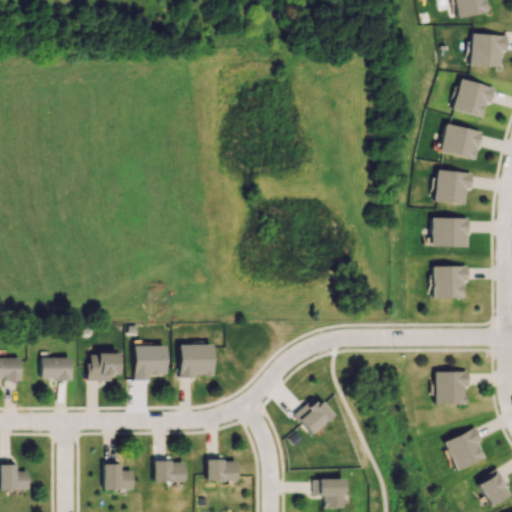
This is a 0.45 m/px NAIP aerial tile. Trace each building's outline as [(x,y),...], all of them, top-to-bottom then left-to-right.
[(482,0),(485,11),(456,18),(451,0),(482,0)] [(504,34),(502,50),(498,50),(496,68),(465,65),(468,31),(504,34)] [(491,85),(487,102),(482,100),(477,117),(448,110),(457,76),(491,85)] [(477,130),(471,160),(437,153),(443,123),(477,130)] [(468,172),(466,188),(463,188),(461,205),(430,201),(435,167),(468,172)] [(464,216),(463,247),(428,247),(428,216),(464,216)] [(464,264),(464,281),(459,281),(459,298),(429,298),(429,264),(464,264)] [(161,343),(162,374),(145,374),(145,380),(132,380),(131,344),(161,343)] [(209,343),(209,377),(201,377),(201,374),(190,374),(190,378),(176,378),(176,343),(209,343)] [(114,351),(114,374),(106,374),(106,381),(84,381),(84,363),(87,363),(87,351),(114,351)] [(0,356),(15,356),(16,382),(0,383),(0,356)] [(66,356),(66,382),(51,382),(51,379),(38,380),(37,357),(66,356)] [(464,369),(464,385),(461,385),(461,394),(463,394),(463,403),(431,403),(431,369),(464,369)] [(316,399),(328,413),(306,432),(290,413),(309,397),(313,402),(316,399)] [(470,424),(477,439),(474,441),(481,456),(453,470),(438,440),(470,424)] [(149,458),(167,458),(167,462),(181,462),(181,481),(149,481),(149,458)] [(202,459),(220,458),(220,461),(232,460),(233,482),(203,483),(202,459)] [(98,462),(116,462),(116,470),(127,470),(128,488),(98,488),(98,462)] [(0,463),(11,463),(11,471),(23,471),(23,488),(0,488),(0,463)] [(473,483),(480,478),(478,475),(493,465),(505,485),(501,487),(505,494),(487,505),(473,483)] [(338,477),(338,507),(320,507),(319,494),(309,494),(309,478),(338,477)]
